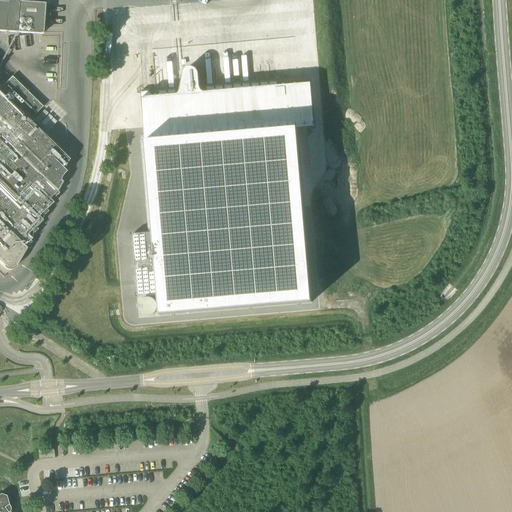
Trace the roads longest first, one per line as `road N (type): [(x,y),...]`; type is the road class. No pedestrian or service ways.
road 1 (tertiary): [(499,0),(511,191),(479,284),(436,327),(388,354),(254,371)]
road 2 (tertiary): [(0,395),(142,380)]
